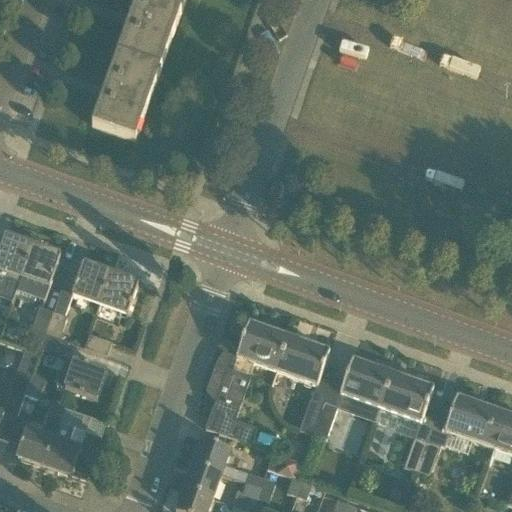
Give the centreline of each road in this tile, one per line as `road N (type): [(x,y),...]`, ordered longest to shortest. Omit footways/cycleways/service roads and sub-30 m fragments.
road 1 (tertiary): [(511,356),(233,252)]
road 2 (residential): [(137,511),(233,252)]
road 3 (residential): [(233,252),(327,0)]
road 4 (tertiary): [(233,252),(0,167)]
